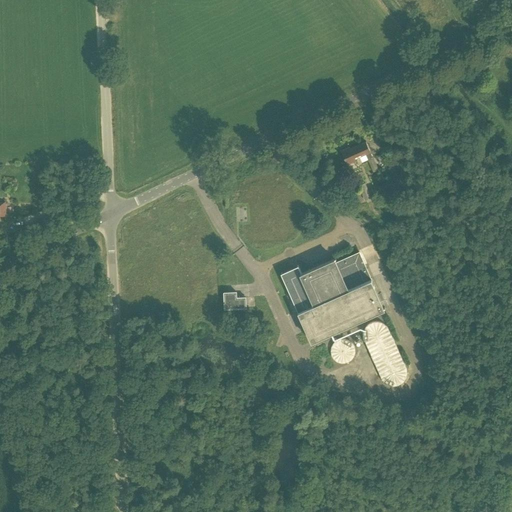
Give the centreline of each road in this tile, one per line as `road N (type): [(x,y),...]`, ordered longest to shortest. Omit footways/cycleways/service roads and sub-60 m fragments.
road 1 (tertiary): [(111,214),(511,24)]
road 2 (unclassified): [(123,511),(111,214)]
road 3 (track): [(423,65),(442,133),(423,203),(511,246)]
road 4 (unclassified): [(111,214),(101,0)]
road 5 (track): [(286,333),(262,394),(264,511)]
road 6 (track): [(298,511),(324,404),(261,404)]
road 7 (track): [(511,424),(477,446),(416,422),(394,397)]
road 8 (tertiary): [(0,270),(111,214)]
